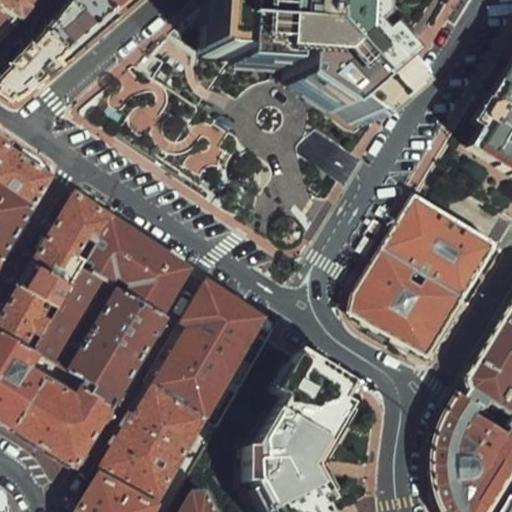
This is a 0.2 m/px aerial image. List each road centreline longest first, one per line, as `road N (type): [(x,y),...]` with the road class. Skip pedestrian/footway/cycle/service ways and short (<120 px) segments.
road 1 (residential): [(301,311),(395,135),(484,0)]
road 2 (residential): [(20,129),(301,311)]
road 3 (residential): [(397,511),(392,483),(402,394),(392,373),(301,311)]
road 4 (residential): [(165,0),(20,129)]
